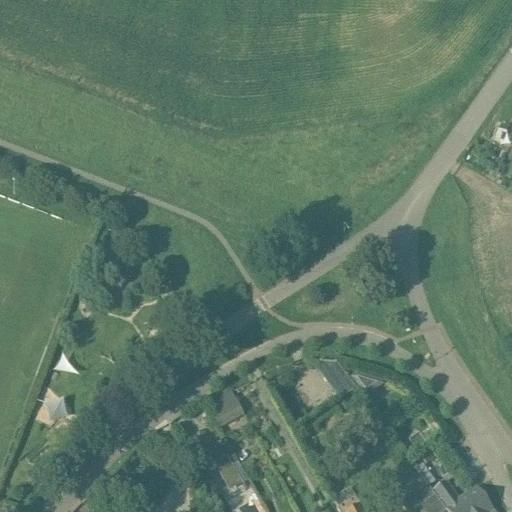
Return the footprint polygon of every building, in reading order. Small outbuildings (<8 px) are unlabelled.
[(338,363),(311,362),(315,369),(340,403),(357,390),(343,370),(338,363)] [(353,385),(367,404),(385,392),(382,388),(359,380),(353,385)] [(212,403),(222,427),(247,417),(237,393),(212,403)] [(46,406),(52,426),(72,421),(66,401),(46,406)] [(228,460),(215,468),(223,482),(237,475),(243,485),(248,482),(238,465),(233,468),(228,460)] [(137,477),(129,470),(120,479),(128,486),(137,477)] [(443,511),(435,499),(435,498),(432,494),(416,472),(400,484),(389,491),(404,511),(443,511)] [(493,511),(477,489),(459,503),(445,484),(432,494),(435,498),(435,499),(443,511),(493,511)] [(338,511),(362,511),(355,500),(349,491),(333,502),(338,511)]
